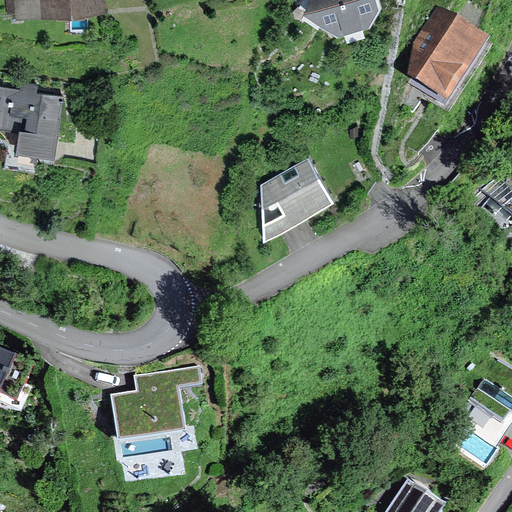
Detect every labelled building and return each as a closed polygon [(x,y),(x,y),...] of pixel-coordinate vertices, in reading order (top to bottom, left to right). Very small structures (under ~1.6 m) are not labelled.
[(7,0),(8,11),(93,7),(93,0),(7,0)] [(358,9),(356,0),(298,0),(296,3),(299,18),(313,32),(348,25),(358,9)] [(429,106),(467,43),(424,17),(405,48),(393,85),(429,106)] [(55,101),(0,88),(0,129),(6,131),(2,149),(42,158),(55,101)] [(249,240),(318,200),(295,160),(254,184),(249,240)] [(511,185),(488,205),(511,236),(511,185)] [(504,410),(511,400),(511,383),(479,356),(454,385),(472,400),(464,410),(471,416),(461,428),(484,448),(511,416),(504,410)] [(87,400),(92,441),(165,433),(158,376),(120,380),(122,397),(87,400)] [(432,511),(437,505),(401,480),(379,511),(432,511)]
